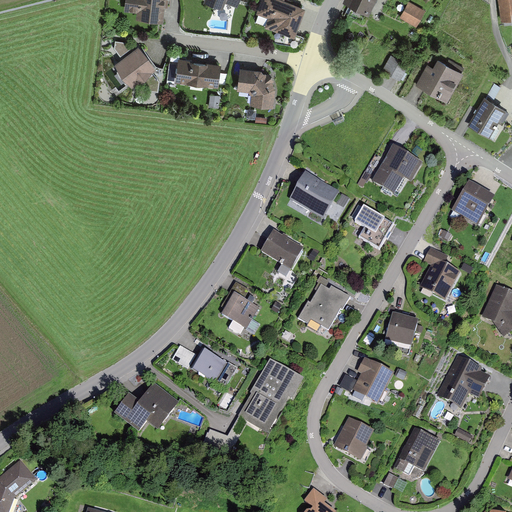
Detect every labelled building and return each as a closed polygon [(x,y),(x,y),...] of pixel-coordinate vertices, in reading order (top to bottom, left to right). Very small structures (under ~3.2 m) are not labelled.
[(126,0),(125,10),(148,13),(148,19),(149,19),(149,24),(164,25),(166,0),(126,0)] [(245,0),(209,0),(208,5),(226,12),(229,4),(242,9),(245,0)] [(311,10),(288,1),(288,0),(265,0),(260,14),(273,19),(270,28),(299,40),(311,10)] [(360,0),(378,9),(382,0),(360,0)] [(511,0),(499,0),(502,20),(511,18),(511,0)] [(422,30),(431,14),(414,4),(405,20),(422,30)] [(124,65),(141,89),(166,72),(148,48),(124,65)] [(447,102),(464,72),(438,59),(433,67),(427,64),(415,84),(447,102)] [(178,83),(208,86),(221,88),(224,65),(181,60),(178,83)] [(472,75),(476,67),(469,63),(465,71),(472,75)] [(254,106),(276,109),(278,90),(275,84),(277,82),(274,78),(272,76),(269,78),(263,72),(243,70),(240,92),(251,94),(255,98),(254,106)] [(218,108),(220,97),(211,96),(210,106),(218,108)] [(489,137),(507,109),(485,97),(469,126),(489,137)] [(345,121),(342,115),(333,120),(336,126),(345,121)] [(402,195),(412,180),(420,185),(431,166),(401,148),(380,182),(402,195)] [(290,200),(324,221),(340,193),(306,174),(290,200)] [(486,214),(497,195),(471,179),(454,208),(456,210),(453,216),(462,221),(465,216),(479,225),(481,222),(484,224),(489,215),(486,214)] [(343,209),(349,200),(342,196),(337,205),(343,209)] [(384,247),(398,224),(368,206),(360,220),(369,226),(363,236),(384,247)] [(283,238),(275,234),(263,254),(284,266),(280,273),(287,277),(291,271),(293,273),(306,251),(295,244),(296,242),(285,235),(283,238)] [(440,238),(437,244),(446,249),(449,243),(440,238)] [(445,303),(461,272),(445,265),(449,258),(431,249),(424,263),(432,266),(421,290),(445,303)] [(464,265),(461,270),(471,275),(473,270),(464,265)] [(343,311),(350,298),(331,287),(330,290),(321,285),(310,304),(308,302),(298,319),(308,325),(311,320),(330,331),(340,310),(343,311)] [(511,331),(511,292),(496,286),(481,318),(494,325),(502,337),(511,331)] [(258,323),(266,309),(260,305),(263,299),(257,296),(254,301),(241,293),(228,315),(241,322),(236,331),(244,336),(249,329),(261,336),(266,327),(258,323)] [(274,320),(279,313),(272,308),(267,315),(274,320)] [(409,321),(393,316),(385,343),(411,351),(420,322),(417,322),(418,317),(411,315),(409,321)] [(221,381),(233,389),(244,370),(217,354),(213,362),(196,351),(187,365),(204,375),(205,373),(215,379),(214,381),(219,384),(221,381)] [(468,412),(477,395),(487,401),(497,381),(488,376),(490,372),(464,360),(444,400),(468,412)] [(275,436),(296,400),(301,403),(313,382),(278,361),(257,396),(260,397),(247,420),(275,436)] [(360,394),(385,408),(402,377),(372,361),(364,375),(369,378),(360,394)] [(131,388),(139,396),(147,386),(140,379),(131,388)] [(165,435),(185,407),(159,388),(145,407),(133,399),(119,419),(144,437),(153,426),(165,435)] [(372,451),(381,434),(356,421),(341,451),(354,458),(352,462),(362,467),(365,462),(369,464),(375,453),(372,451)] [(229,463),(239,438),(218,430),(208,455),(229,463)] [(426,475),(442,442),(421,432),(404,466),(400,464),(397,471),(410,478),(414,469),(426,475)] [(451,442),(466,450),(470,442),(455,435),(451,442)] [(0,511),(11,511),(15,502),(39,482),(23,464),(0,481),(0,511)] [(404,481),(392,476),(387,486),(398,492),(404,481)] [(336,511),(332,509),(335,505),(321,494),(312,507),(320,511),(336,511)]
